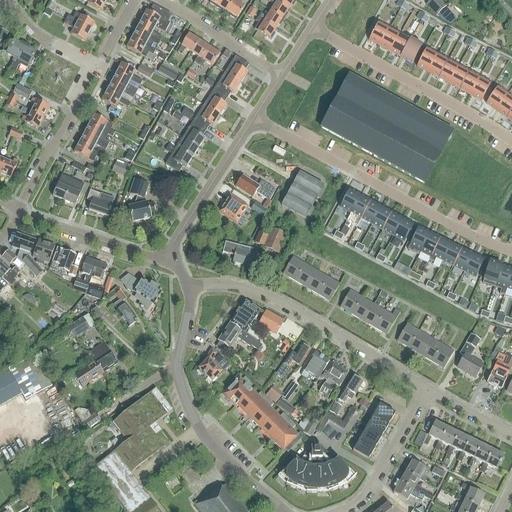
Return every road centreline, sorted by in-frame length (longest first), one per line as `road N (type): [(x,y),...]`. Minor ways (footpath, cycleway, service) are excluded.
road 1 (residential): [(253,117),(511,250)]
road 2 (residential): [(427,388),(265,294),(185,285)]
road 3 (residential): [(511,142),(310,28)]
road 4 (unclassified): [(284,511),(206,439),(176,363)]
road 5 (unclassified): [(167,262),(253,117)]
road 6 (residential): [(18,211),(94,65)]
road 7 (residential): [(167,262),(18,211)]
road 8 (residential): [(342,511),(364,497),(427,388)]
road 9 (residential): [(280,74),(160,0)]
